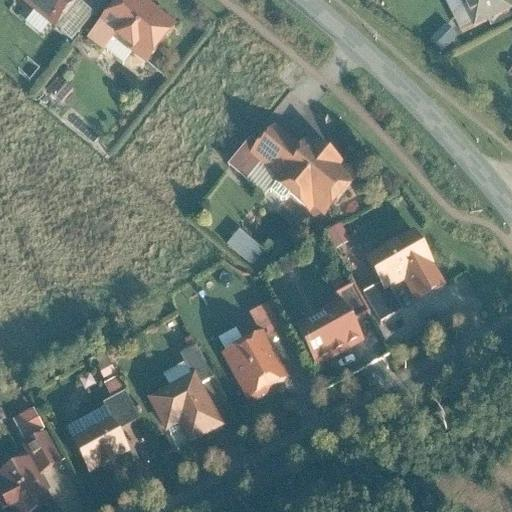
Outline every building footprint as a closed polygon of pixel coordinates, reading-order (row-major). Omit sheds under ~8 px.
[(18,0),(18,1),(53,31),(79,0),(18,0)] [(146,66),(177,24),(145,0),(118,0),(87,42),(102,53),(112,40),(146,66)] [(467,0),(483,32),(511,17),(511,7),(508,0),(467,0)] [(458,37),(446,26),(432,42),(444,52),(458,37)] [(63,104),(73,92),(61,82),(51,93),(63,104)] [(324,219),(357,178),(305,137),(297,147),(275,130),(251,160),(281,184),(276,191),(310,218),(315,212),(324,219)] [(350,243),(341,227),(328,234),(337,251),(350,243)] [(267,254),(241,231),(228,246),(253,269),(267,254)] [(447,287),(415,232),(367,260),(381,285),(385,293),(390,291),(403,283),(416,305),(447,287)] [(381,285),(362,296),(378,326),(402,313),(390,291),(385,293),(381,285)] [(355,287),(338,297),(340,301),(353,324),(371,314),(355,287)] [(353,324),(340,301),(291,329),(315,369),(364,341),(353,324)] [(269,306),(253,314),(262,333),(268,344),(284,336),(269,306)] [(268,344),(262,333),(221,355),(247,403),(288,382),(268,344)] [(214,379),(198,348),(185,355),(195,374),(201,386),(214,379)] [(201,386),(195,374),(147,400),(165,434),(179,426),(190,446),(224,428),(201,386)] [(121,382),(107,385),(110,396),(123,393),(121,382)] [(142,422),(128,393),(105,403),(113,420),(119,433),(142,422)] [(36,410),(14,421),(25,443),(47,432),(36,410)] [(119,433),(113,420),(72,441),(89,475),(131,454),(119,433)] [(62,464),(47,435),(25,447),(31,458),(40,475),(62,464)] [(40,475),(31,458),(0,474),(0,488),(2,493),(0,493),(0,505),(3,511),(8,511),(13,510),(14,511),(41,511),(55,505),(40,475)]
